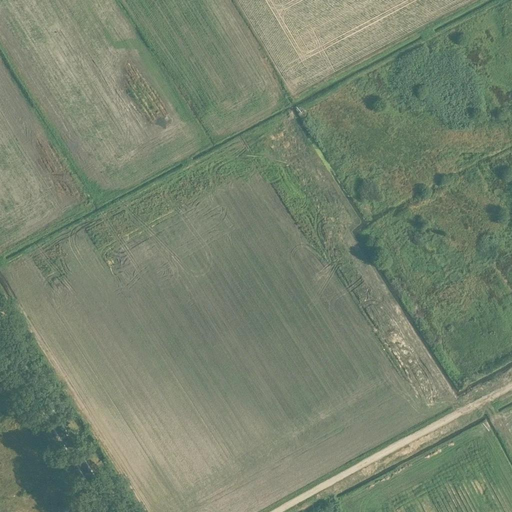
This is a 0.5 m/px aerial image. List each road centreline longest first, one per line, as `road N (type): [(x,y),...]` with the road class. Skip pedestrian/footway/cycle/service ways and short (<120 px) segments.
road 1 (unclassified): [(268,511),(511,384)]
road 2 (unclassified): [(114,511),(0,332)]
